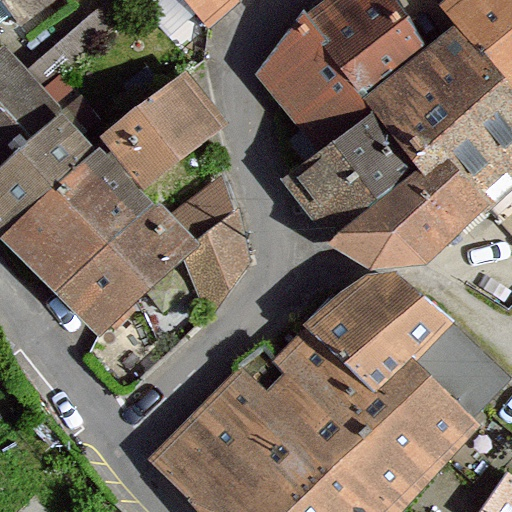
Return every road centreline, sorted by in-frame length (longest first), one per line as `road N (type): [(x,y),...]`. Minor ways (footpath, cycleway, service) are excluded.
road 1 (residential): [(119,445),(287,288),(238,74),(260,22),(285,0)]
road 2 (residential): [(0,279),(67,355),(119,445)]
